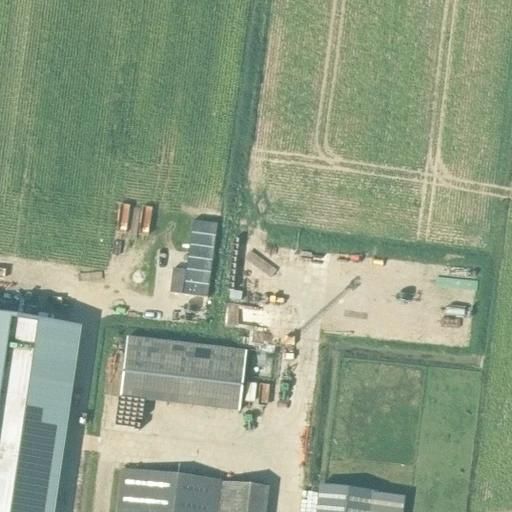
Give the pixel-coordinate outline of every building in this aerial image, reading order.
[(117,317),(147,318),(148,305),(142,305),(143,297),(133,297),(132,307),(117,306),(117,317)] [(0,313),(0,511),(30,511),(58,322),(0,313)] [(246,351),(126,337),(119,399),(239,413),(246,351)] [(265,511),(269,488),(220,482),(220,481),(121,469),(115,511),(265,511)] [(401,511),(403,498),(378,493),(320,487),(316,511),(401,511)]
